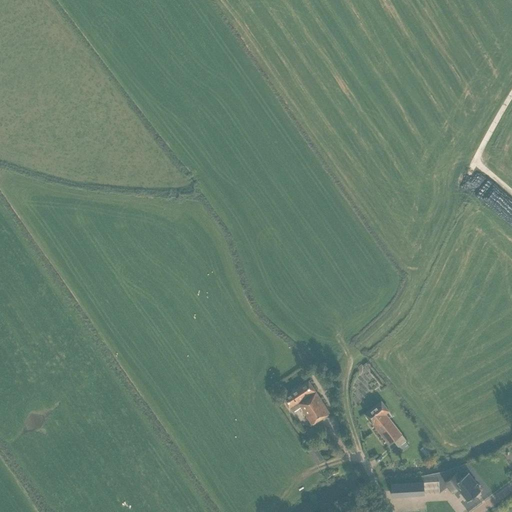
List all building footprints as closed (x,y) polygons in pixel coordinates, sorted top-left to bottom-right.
[(309,380),(282,397),(292,412),(300,407),(312,425),(330,413),(309,380)] [(390,445),(394,441),(399,446),(406,440),(386,414),(389,411),(381,401),(365,414),(390,445)] [(315,446),(308,451),(317,463),(324,459),(315,446)] [(452,472),(440,482),(451,495),(456,490),(467,504),(479,494),(472,485),(474,484),(467,475),(459,481),(452,472)] [(423,482),(405,483),(406,496),(424,495),(423,482)]
